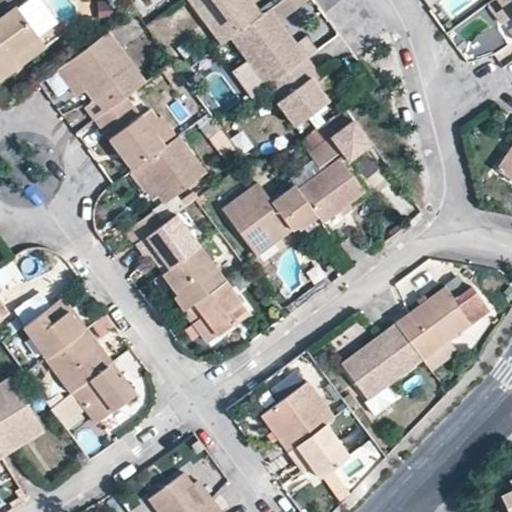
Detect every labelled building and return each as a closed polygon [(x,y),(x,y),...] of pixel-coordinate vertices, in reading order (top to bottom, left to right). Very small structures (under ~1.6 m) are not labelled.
[(243,1),(244,0),(189,0),(225,48),(234,42),(259,24),(243,1)] [(266,19),(251,0),(244,0),(243,1),(259,24),(266,19)] [(283,24),(315,1),(314,0),(292,0),(275,13),(283,24)] [(511,16),(511,12),(502,0),(492,0),(487,4),(501,24),(511,16)] [(511,0),(502,0),(511,12),(511,0)] [(99,5),(99,18),(113,17),(113,5),(99,5)] [(189,8),(152,18),(158,38),(194,28),(189,8)] [(21,61),(46,44),(23,13),(0,29),(0,82),(23,65),(21,61)] [(266,19),(259,24),(234,42),(250,64),(270,91),(310,63),(299,47),(283,24),(275,13),(266,19)] [(98,101),(89,107),(97,118),(128,95),(147,82),(110,31),(69,61),(98,101)] [(299,47),(310,63),(320,56),(309,41),(299,47)] [(0,91),(53,53),(46,44),(21,61),(23,65),(0,82),(0,91)] [(60,68),(89,107),(98,101),(69,61),(60,68)] [(314,83),(321,78),(310,63),(270,91),(268,92),(296,132),(331,107),(321,93),(314,83)] [(268,92),(270,91),(250,64),(237,74),(256,101),(268,92)] [(328,88),(321,78),(314,83),(321,93),(328,88)] [(138,165),(168,143),(149,117),(145,119),(128,95),(97,118),(134,168),(138,165)] [(335,139),(335,140),(359,123),(350,110),(326,127),(335,139)] [(376,146),(359,123),(335,140),(346,155),(352,163),(376,146)] [(181,133),(168,143),(138,165),(167,203),(208,173),(181,133)] [(325,174),(301,192),(319,216),(326,226),(369,195),(342,158),(346,155),(335,140),(335,139),(312,156),(325,174)] [(511,142),(495,168),(511,179),(511,142)] [(222,208),(253,250),(277,232),(282,238),(293,229),(288,223),(294,218),(299,225),(302,229),(319,216),(301,192),(298,187),(274,204),(259,182),(222,208)] [(131,228),(140,240),(166,221),(157,209),(131,228)] [(160,247),(174,266),(202,245),(178,212),(166,221),(140,240),(139,241),(149,256),(156,252),(160,247)] [(294,218),(288,223),(293,229),(299,225),(294,218)] [(277,232),(253,250),(257,256),(282,238),(277,232)] [(188,308),(197,302),(227,279),(202,245),(174,266),(168,270),(166,271),(170,276),(167,279),(188,308)] [(156,252),(168,270),(174,266),(160,247),(156,252)] [(333,263),(329,265),(330,272),(329,275),(293,303),(297,308),(328,285),(342,275),(333,263)] [(233,315),(246,304),(227,279),(197,302),(206,314),(197,321),(210,338),(237,319),(233,315)] [(446,286),(397,323),(424,359),(427,357),(451,340),(491,310),(473,286),(456,299),(446,286)] [(71,309),(74,307),(65,295),(25,324),(50,356),(86,330),(71,309)] [(0,298),(0,322),(12,313),(1,297),(0,298)] [(188,308),(197,321),(206,314),(197,302),(188,308)] [(250,309),(246,304),(233,315),(237,319),(250,309)] [(90,327),(74,307),(71,309),(86,330),(90,327)] [(366,346),(370,352),(347,368),(370,399),(368,401),(377,414),(399,398),(389,385),(424,359),(397,323),(366,346)] [(90,327),(86,330),(50,356),(75,390),(77,390),(111,364),(97,346),(102,342),(90,327)] [(460,353),(451,340),(427,357),(436,371),(460,353)] [(116,361),(102,342),(97,346),(111,364),(116,361)] [(343,362),(347,368),(370,352),(366,346),(343,362)] [(116,361),(111,364),(77,390),(101,422),(140,393),(116,361)] [(274,386),(283,399),(307,381),(298,368),(274,386)] [(16,440),(45,423),(16,373),(0,382),(0,443),(2,446),(6,454),(19,446),(16,440)] [(307,381),(283,399),(265,412),(292,449),(328,422),(337,415),(310,379),(307,381)] [(308,454),(313,461),(322,473),(350,452),(328,422),(292,449),(300,460),(308,454)] [(48,428),(45,423),(16,440),(19,446),(48,428)] [(305,468),(313,461),(308,454),(300,460),(305,468)] [(205,507),(190,488),(179,474),(150,496),(162,511),(219,511),(212,502),(205,507)] [(197,482),(190,488),(205,507),(212,502),(197,482)] [(13,502),(15,506),(28,499),(25,494),(13,502)] [(151,511),(143,499),(128,510),(128,511),(151,511)]
